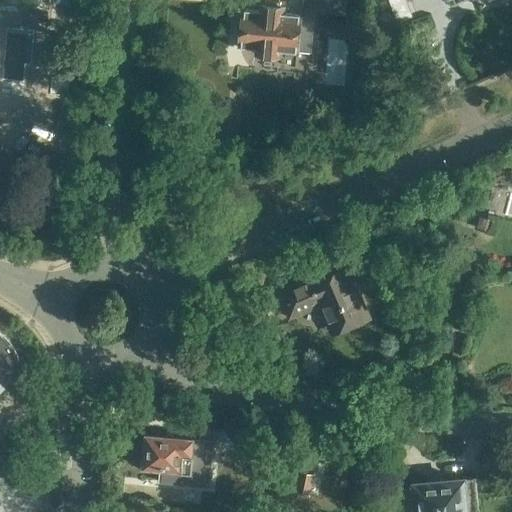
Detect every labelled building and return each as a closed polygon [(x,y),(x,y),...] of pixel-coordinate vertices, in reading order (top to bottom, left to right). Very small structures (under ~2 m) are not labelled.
[(303,0),(302,15),(284,13),(285,8),(260,5),(259,11),(244,9),(243,16),(242,16),(240,39),(241,39),(241,46),(255,47),(254,53),(280,55),(281,50),(311,53),(315,10),(345,13),(346,0),(303,0)] [(404,0),(373,0),(382,25),(410,15),(404,0)] [(322,302),(335,332),(370,316),(346,260),(325,269),(327,272),(318,276),(317,273),(310,275),(312,278),(281,291),(292,315),(322,302)] [(0,392),(7,385),(16,394),(18,389),(20,384),(21,379),(21,374),(21,368),(19,358),(16,349),(10,342),(7,338),(4,335),(0,331),(0,392)] [(140,463),(143,469),(183,472),(183,470),(190,471),(193,439),(174,437),(174,433),(157,432),(157,436),(147,435),(145,449),(141,453),(140,463)] [(200,449),(215,450),(217,439),(201,438),(200,449)] [(29,459),(28,459),(29,455),(11,449),(5,465),(26,472),(28,466),(27,465),(29,459)] [(298,492),(309,495),(313,473),(302,471),(298,492)] [(398,511),(478,511),(476,478),(448,481),(415,484),(415,488),(397,489),(398,511)]
